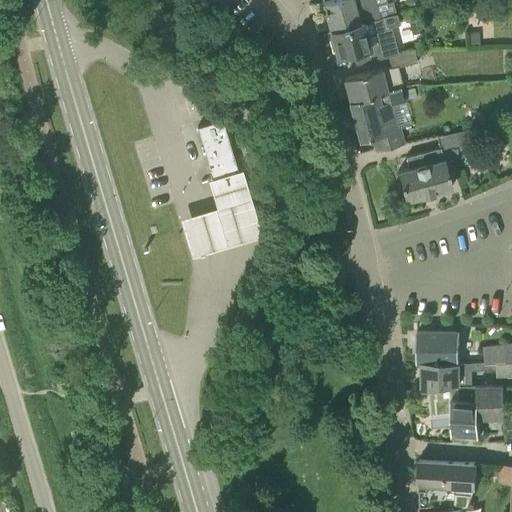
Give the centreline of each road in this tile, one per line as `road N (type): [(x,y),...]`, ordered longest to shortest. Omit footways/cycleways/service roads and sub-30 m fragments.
road 1 (secondary): [(197,511),(47,0)]
road 2 (residential): [(365,242),(314,82),(288,33),(257,0)]
road 3 (residential): [(394,442),(365,242)]
road 4 (unclassified): [(0,360),(46,511)]
road 5 (residential): [(511,196),(365,242)]
